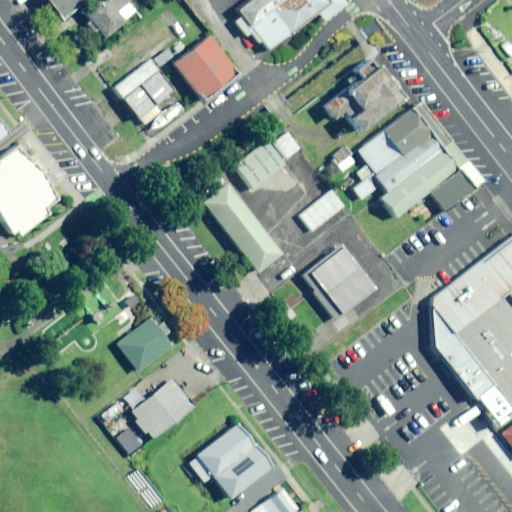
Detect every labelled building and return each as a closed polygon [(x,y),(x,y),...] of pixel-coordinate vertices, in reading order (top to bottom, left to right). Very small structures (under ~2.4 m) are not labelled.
[(48,0),(63,18),(86,0),(48,0)] [(126,21),(109,0),(101,0),(86,12),(105,37),(126,21)] [(328,3),(325,0),(251,0),(232,15),(263,54),(328,3)] [(221,66),(195,33),(158,62),(184,95),(221,66)] [(163,84),(139,54),(94,89),(118,119),(163,84)] [(404,96),(380,65),(328,106),(343,125),(349,121),(358,132),(404,96)] [(430,126),(413,105),(358,147),(375,169),(430,126)] [(0,140),(11,131),(0,117),(0,140)] [(444,144),(430,126),(375,169),(389,186),(444,144)] [(0,235),(55,192),(15,142),(0,154),(0,235)] [(266,142),(237,164),(256,187),(284,165),(266,142)] [(461,167),(444,144),(389,186),(380,193),(398,216),(432,190),(461,167)] [(355,163),(344,148),(331,158),(342,173),(355,163)] [(476,185),(461,167),(432,190),(446,208),(476,185)] [(289,250),(235,181),(205,205),(259,273),(289,250)] [(343,205),(332,191),(300,215),(312,230),(343,205)] [(511,416),(511,234),(435,298),(439,354),(499,428),(511,416)] [(381,288),(343,241),(304,272),(341,319),(381,288)] [(404,262),(395,251),(385,258),(394,270),(404,262)] [(132,308),(140,302),(135,295),(127,300),(132,308)] [(169,346),(148,319),(115,345),(136,372),(169,346)] [(169,380),(130,412),(135,419),(132,421),(143,434),(147,432),(151,437),(190,407),(169,380)] [(511,423),(502,431),(511,442),(511,423)] [(235,424),(193,456),(195,459),(188,465),(202,483),(210,477),(227,499),(268,468),(235,424)] [(293,511),(279,492),(250,511),(293,511)]
